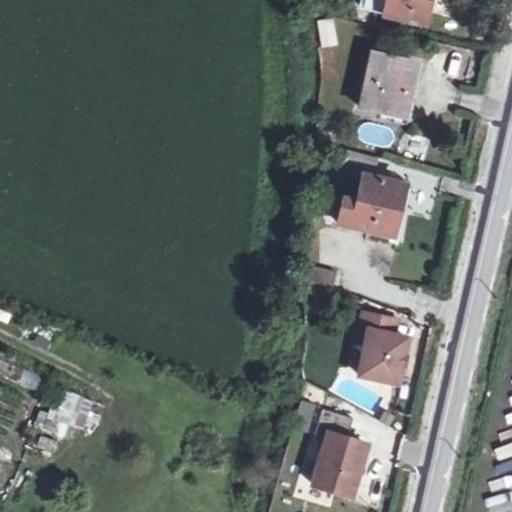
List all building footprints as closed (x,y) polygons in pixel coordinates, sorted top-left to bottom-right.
[(365,0),(363,11),(424,24),(429,1),(429,0),(365,0)] [(317,21),(321,49),(338,46),(333,18),(317,21)] [(415,63),(372,51),(359,107),(401,119),(408,91),(415,63)] [(375,159),(344,151),(341,165),(370,174),(375,159)] [(354,203),(344,200),(338,224),(390,237),(402,184),(362,174),(354,203)] [(304,285),(330,292),(335,275),(307,268),(304,285)] [(398,330),(362,321),(358,337),(365,339),(357,377),(397,386),(407,347),(394,344),(398,330)] [(77,442),(91,399),(59,389),(46,433),(77,442)] [(390,422),(382,417),(379,423),(387,428),(390,422)] [(366,446),(325,433),(310,485),(351,497),(366,446)]
